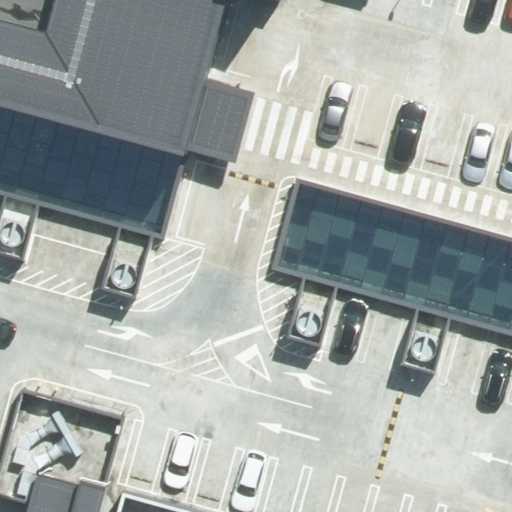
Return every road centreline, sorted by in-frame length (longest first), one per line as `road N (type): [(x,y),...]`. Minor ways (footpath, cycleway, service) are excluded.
road 1 (unknown): [(511,68),(470,58),(406,60),(355,99),(306,184),(230,357)]
road 2 (unknown): [(18,511),(66,313)]
